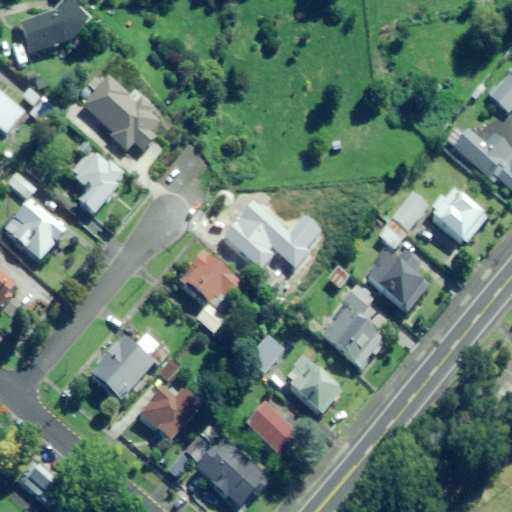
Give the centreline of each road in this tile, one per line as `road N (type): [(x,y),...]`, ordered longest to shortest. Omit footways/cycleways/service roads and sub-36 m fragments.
road 1 (primary): [(511,274),(311,511)]
road 2 (residential): [(165,214),(12,394)]
road 3 (residential): [(12,394),(150,511)]
